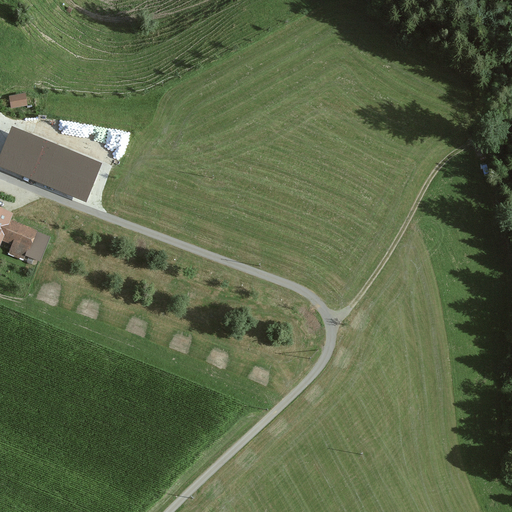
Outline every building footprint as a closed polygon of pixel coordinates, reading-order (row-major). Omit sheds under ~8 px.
[(28,96),(15,99),(17,108),(30,105),(28,96)] [(33,157),(6,147),(0,161),(0,165),(61,190),(67,175),(31,161),(33,157)] [(13,216),(0,211),(0,244),(1,241),(14,246),(10,255),(25,261),(36,234),(10,223),(13,216)] [(60,310),(63,294),(44,290),(41,307),(60,310)] [(87,303),(82,320),(100,326),(106,309),(87,303)] [(130,319),(125,335),(143,341),(149,325),(130,319)] [(185,356),(190,340),(173,334),(167,350),(185,356)] [(229,372),(235,355),(217,349),(211,365),(229,372)] [(273,389),(279,372),(261,366),(255,382),(273,389)]
